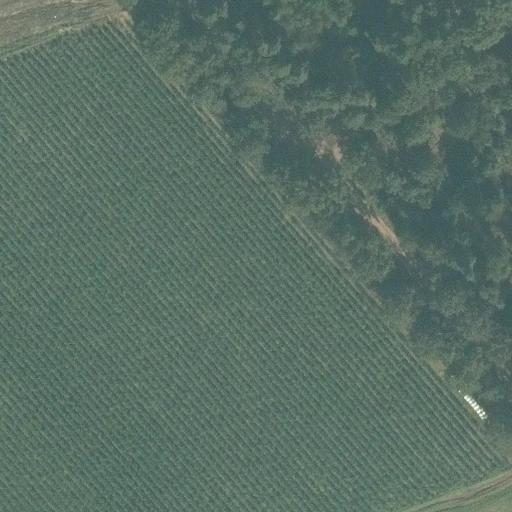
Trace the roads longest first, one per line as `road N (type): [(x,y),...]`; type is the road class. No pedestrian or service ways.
road 1 (track): [(309,144),(511,373)]
road 2 (track): [(511,70),(309,144)]
road 3 (track): [(179,0),(309,144)]
